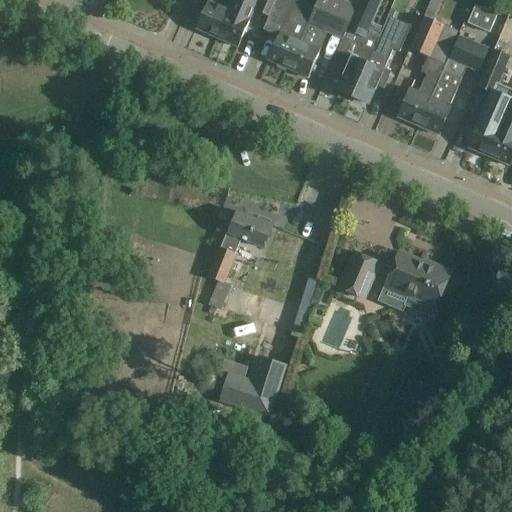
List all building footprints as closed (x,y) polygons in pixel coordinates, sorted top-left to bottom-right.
[(208,1),(196,29),(217,38),(233,0),(210,0),(210,1),(208,1)] [(233,0),(217,38),(239,47),(250,19),(257,0),(233,0)] [(261,0),(257,12),(272,18),(272,17),(279,0),(261,0)] [(315,9),(293,0),(279,0),(272,17),(277,19),(275,23),(283,26),(268,60),(288,69),(315,9)] [(318,0),(315,9),(288,69),(309,78),(321,50),(318,49),(325,32),(344,40),(348,31),(358,6),(344,0),(343,0),(318,0)] [(347,55),(338,75),(345,78),(340,91),(354,97),(384,29),(383,28),(373,24),(382,2),(379,0),(360,0),(358,6),(348,31),(358,35),(349,56),(347,55)] [(498,15),(476,6),(468,24),(490,34),(498,15)] [(398,117),(419,126),(443,70),(446,63),(459,32),(434,21),(439,10),(430,7),(426,18),(411,51),(428,58),(421,73),(426,76),(419,92),(411,88),(398,117)] [(384,29),(354,97),(368,104),(374,89),(376,90),(378,85),(384,88),(391,72),(385,69),(394,50),(399,52),(411,26),(388,16),(383,28),(384,29)] [(491,49),(459,36),(449,60),(481,73),(491,49)] [(485,74),(511,85),(511,42),(500,37),(496,47),(488,65),(485,74)] [(443,70),(419,126),(439,135),(452,106),(463,79),(443,70)] [(511,90),(497,84),(470,147),(477,150),(477,152),(489,157),(511,102),(511,90)] [(511,102),(489,157),(502,163),(503,161),(510,164),(511,160),(511,102)] [(273,225),(238,211),(229,234),(223,249),(220,248),(208,278),(218,282),(212,296),(226,301),(232,286),(225,284),(238,255),(235,254),(241,239),(264,248),(273,225)] [(380,263),(354,252),(339,288),(365,299),(380,263)] [(426,263),(400,252),(385,288),(410,299),(406,307),(433,318),(452,271),(435,264),(432,270),(425,267),(426,263)] [(319,284),(311,306),(314,307),(318,309),(327,287),(319,284)] [(222,372),(230,375),(221,402),(271,419),(288,366),(260,358),(253,382),(245,379),(249,368),(226,360),(222,372)]
